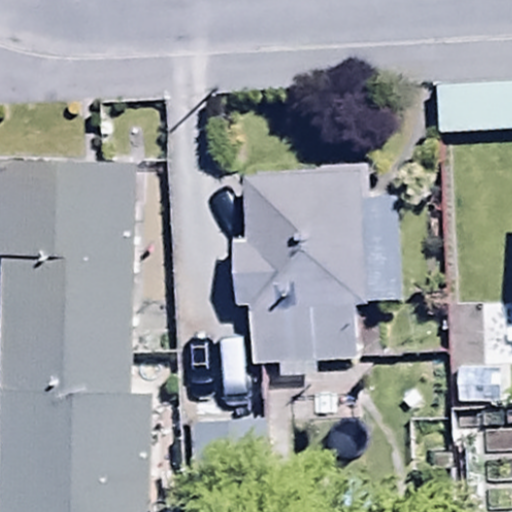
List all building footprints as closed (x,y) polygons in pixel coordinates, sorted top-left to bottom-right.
[(511,86),(435,89),(437,140),(511,137),(511,86)] [(0,256),(5,256),(0,402),(0,511),(150,511),(155,391),(173,392),(174,368),(135,367),(142,165),(0,160),(0,256)] [(369,172),(247,174),(249,240),(237,240),(239,309),(258,308),(259,367),(282,366),(282,382),(316,381),(315,364),(364,363),(363,309),(404,308),(402,192),(370,193),(369,172)] [(510,314),(447,316),(448,374),(511,372),(510,314)] [(266,386),(187,388),(190,474),(268,472),(266,386)]
